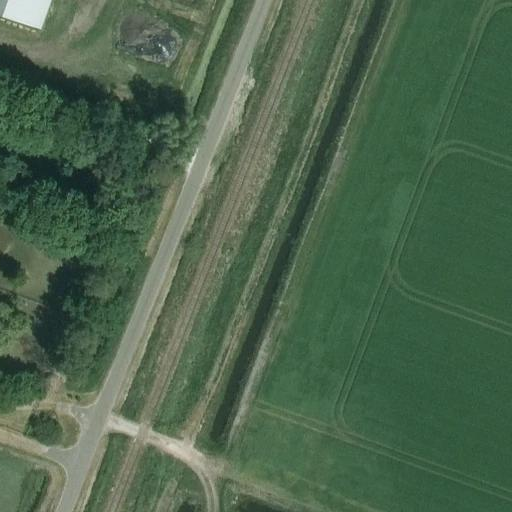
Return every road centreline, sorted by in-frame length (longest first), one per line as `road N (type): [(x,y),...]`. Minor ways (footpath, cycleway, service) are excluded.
road 1 (unclassified): [(60,511),(263,0)]
road 2 (track): [(98,415),(208,467),(213,511)]
